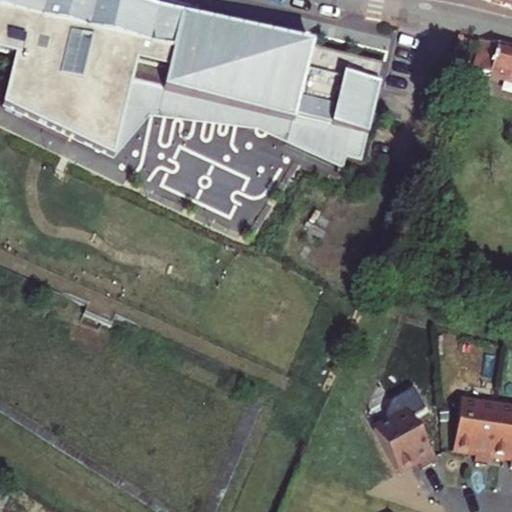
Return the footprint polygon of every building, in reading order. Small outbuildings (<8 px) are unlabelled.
[(384,67),(111,0),(0,0),(0,53),(13,56),(1,107),(113,161),(129,82),(292,120),(285,145),(340,172),(343,157),(360,160),(384,67)] [(511,0),(505,0),(503,6),(511,9),(511,0)] [(446,78),(453,80),(462,41),(455,39),(446,78)] [(511,50),(482,43),(475,72),(511,82),(511,50)] [(129,82),(113,161),(150,118),(258,132),(285,145),(292,120),(129,82)] [(496,408),(460,403),(452,452),(474,456),(473,464),(488,466),(489,458),(496,408)] [(511,410),(496,408),(489,458),(510,461),(509,469),(511,469),(511,410)] [(406,412),(373,430),(397,474),(417,463),(421,470),(434,463),(406,412)]
